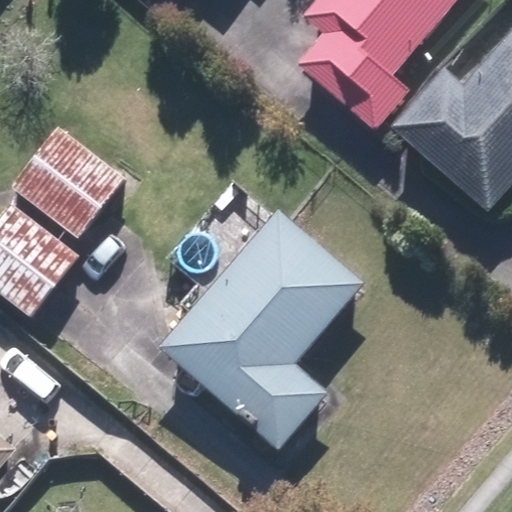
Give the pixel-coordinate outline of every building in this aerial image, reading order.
[(289,75),(371,143),(410,96),(395,84),(465,0),(321,0),(300,26),(317,41),(289,75)] [(438,78),(382,142),(480,227),(511,190),(511,32),(457,95),(438,78)] [(69,120),(23,180),(93,235),(140,175),(69,120)] [(296,201),(177,341),(299,444),(348,386),(317,360),(386,277),(296,201)] [(0,395),(6,388),(0,382),(0,485),(28,452),(0,427),(0,395)]
